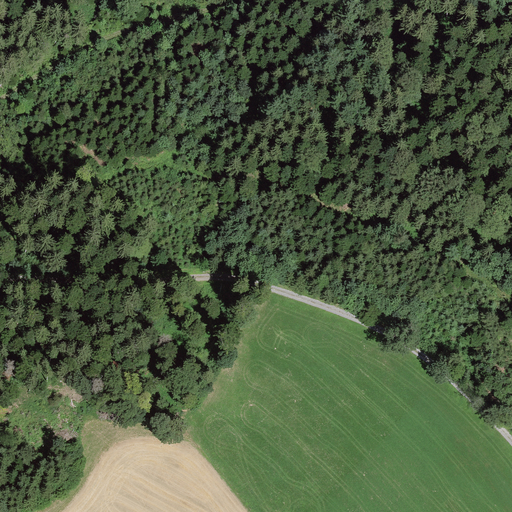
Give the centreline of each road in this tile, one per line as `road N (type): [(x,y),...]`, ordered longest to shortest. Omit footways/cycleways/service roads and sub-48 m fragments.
road 1 (track): [(0,277),(143,282),(222,275),(266,284),(404,343),(461,387),(511,445)]
road 2 (track): [(252,0),(112,35),(0,100)]
